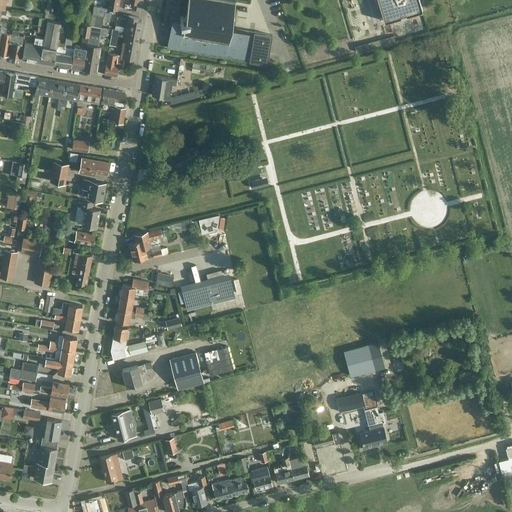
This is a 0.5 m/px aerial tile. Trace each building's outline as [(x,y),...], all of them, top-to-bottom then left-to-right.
[(8,0),(0,0),(0,8),(4,9),(5,0),(8,0)] [(108,0),(107,8),(118,10),(119,0),(108,0)] [(167,45),(167,47),(197,52),(196,54),(197,54),(198,52),(202,53),(202,55),(203,55),(203,53),(208,54),(208,56),(209,54),(225,57),(244,60),(267,64),(272,35),(265,34),(264,33),(254,32),(253,35),(248,34),(249,31),(231,28),(232,20),(231,20),(232,19),(233,19),(233,18),(234,18),(234,17),(235,17),(235,16),(233,14),(235,5),(235,1),(235,0),(188,0),(185,17),(180,16),(180,19),(172,18),(171,23),(167,45)] [(377,0),(384,21),(400,16),(400,15),(405,13),(405,14),(422,9),(419,0),(377,0)] [(92,14),(91,22),(102,24),(104,7),(93,5),(92,14)] [(136,52),(142,20),(138,19),(138,17),(128,15),(120,57),(131,59),(133,51),(136,52)] [(61,23),(47,20),(44,38),(43,38),(35,36),(35,37),(34,43),(24,41),(21,58),(39,62),(53,64),(56,45),(61,23)] [(88,35),(90,25),(90,24),(81,23),(79,34),(83,35),(81,47),(74,46),(74,48),(70,67),(82,69),(87,43),(88,35)] [(101,26),(90,25),(88,35),(87,43),(82,69),(95,71),(100,45),(98,45),(99,39),(101,26)] [(12,34),(11,34),(9,42),(11,42),(10,51),(9,56),(20,58),(23,36),(18,35),(19,30),(12,29),(12,34)] [(9,42),(11,34),(6,33),(0,31),(0,45),(1,46),(0,50),(0,54),(6,56),(9,43),(9,42)] [(393,36),(354,46),(356,52),(395,42),(393,36)] [(70,67),(74,48),(64,46),(63,53),(55,52),(56,45),(53,64),(70,67)] [(123,65),(123,60),(124,58),(116,57),(117,54),(107,52),(106,61),(104,73),(116,75),(118,64),(123,65)] [(15,86),(16,82),(18,83),(34,86),(36,76),(15,72),(0,69),(0,86),(2,87),(1,94),(13,96),(15,87),(15,86)] [(176,85),(177,78),(155,75),(152,95),(169,97),(170,90),(173,91),(174,85),(176,85)] [(49,95),(52,79),(37,76),(35,93),(33,100),(38,101),(39,93),(49,95)] [(52,79),(49,95),(59,97),(57,104),(61,105),(65,81),(52,79)] [(65,81),(61,105),(65,106),(67,98),(77,100),(77,99),(80,84),(65,81)] [(80,84),(77,99),(99,103),(101,87),(81,84),(80,84)] [(123,101),(125,93),(125,91),(103,88),(101,102),(113,104),(113,105),(115,105),(124,107),(125,101),(123,101)] [(202,89),(194,91),(196,97),(203,95),(202,89)] [(125,107),(124,107),(115,105),(113,121),(122,123),(125,107)] [(87,151),(89,141),(73,139),(72,149),(87,151)] [(79,171),(94,174),(95,171),(107,173),(109,162),(97,159),(81,157),(79,171)] [(25,176),(27,162),(19,161),(17,175),(25,176)] [(66,173),(68,164),(54,161),(52,171),(66,173)] [(64,183),(66,173),(52,171),(50,181),(64,183)] [(105,182),(84,178),(82,188),(88,189),(86,197),(102,200),(104,188),(105,182)] [(253,188),(264,185),(262,178),(251,181),(253,188)] [(19,209),(21,195),(14,194),(12,208),(19,209)] [(76,219),(77,221),(78,222),(80,223),(82,223),(82,224),(96,227),(99,209),(91,207),(92,201),(82,199),(81,207),(78,207),(76,217),(76,219)] [(205,218),(199,220),(202,232),(208,231),(207,229),(208,228),(216,226),(219,215),(205,218)] [(95,233),(71,229),(69,240),(74,241),(93,244),(95,233)] [(148,233),(147,231),(133,234),(135,241),(129,243),(133,260),(147,257),(147,256),(153,255),(153,256),(162,254),(161,248),(152,250),(149,239),(162,235),(161,230),(148,233)] [(27,253),(29,239),(23,238),(20,252),(27,253)] [(33,254),(35,240),(29,239),(27,253),(33,254)] [(39,256),(42,241),(35,240),(33,254),(39,256)] [(16,258),(17,251),(5,249),(3,256),(16,258)] [(72,272),(78,274),(76,282),(86,284),(92,255),(76,252),(72,272)] [(15,264),(16,258),(3,256),(2,262),(15,264)] [(52,266),(53,260),(38,257),(37,264),(52,266)] [(13,273),(15,264),(2,262),(1,271),(13,273)] [(51,272),(52,266),(37,264),(36,270),(51,272)] [(50,278),(51,272),(36,270),(35,276),(50,278)] [(0,277),(12,279),(13,273),(1,271),(0,275),(0,277)] [(174,276),(158,272),(156,282),(171,286),(174,276)] [(49,285),(50,278),(35,276),(34,282),(49,285)] [(122,283),(120,294),(133,296),(133,292),(143,294),(144,288),(148,288),(149,281),(133,278),(132,285),(122,283)] [(211,303),(187,309),(190,318),(237,306),(234,297),(229,278),(206,285),(211,303)] [(206,285),(183,290),(187,309),(211,303),(206,285)] [(130,309),(133,296),(120,294),(118,307),(130,309)] [(50,311),(53,297),(53,296),(47,295),(44,310),(50,311)] [(54,308),(53,312),(55,312),(55,313),(80,317),(82,305),(69,303),(63,301),(61,309),(54,308)] [(118,307),(116,320),(128,322),(129,316),(134,317),(135,316),(134,316),(135,311),(130,310),(130,309),(118,307)] [(53,312),(52,317),(62,319),(66,320),(65,327),(78,329),(80,317),(55,313),(55,312),(53,312)] [(165,320),(167,328),(181,324),(179,316),(165,320)] [(52,329),(53,322),(41,320),(39,327),(52,329)] [(126,345),(127,339),(127,338),(126,338),(128,326),(115,324),(111,348),(113,358),(127,355),(125,349),(127,348),(126,345)] [(50,340),(49,345),(74,349),(76,337),(63,335),(59,334),(58,340),(57,342),(50,340)] [(130,354),(147,349),(145,340),(128,345),(130,354)] [(378,341),(343,350),(350,375),(375,369),(384,366),(378,341)] [(72,361),(74,349),(49,345),(42,344),(41,349),(55,351),(54,358),(72,361)] [(233,371),(227,348),(204,353),(210,377),(233,371)] [(178,388),(203,381),(195,351),(170,358),(178,388)] [(70,374),(72,361),(54,358),(47,357),(46,362),(54,363),(54,365),(58,366),(57,371),(70,374)] [(38,364),(22,361),(21,369),(37,372),(38,364)] [(142,364),(122,369),(128,391),(148,386),(142,364)] [(35,380),(37,372),(21,369),(20,377),(35,380)] [(330,384),(328,376),(319,378),(320,385),(330,384)] [(384,377),(378,379),(381,388),(387,386),(384,377)] [(40,385),(39,391),(66,396),(68,383),(52,380),(51,387),(40,385)] [(33,391),(35,384),(23,382),(21,389),(33,391)] [(360,393),(336,398),(339,411),(363,406),(360,393)] [(373,394),(362,397),(365,408),(376,405),(373,394)] [(49,401),(31,398),(30,405),(63,411),(65,400),(50,397),(49,401)] [(151,413),(163,410),(160,398),(148,401),(151,413)] [(369,430),(360,432),(361,439),(360,440),(362,449),(363,449),(362,447),(371,445),(371,444),(387,440),(382,422),(385,422),(382,411),(378,412),(377,406),(364,409),(369,430)] [(4,407),(3,417),(12,418),(12,415),(23,417),(24,410),(4,407)] [(24,409),(24,410),(23,417),(38,420),(40,412),(24,409)] [(111,414),(118,439),(136,434),(130,409),(111,414)] [(353,419),(363,418),(362,410),(352,411),(353,419)] [(42,436),(40,445),(57,448),(56,448),(58,439),(61,420),(47,418),(44,435),(43,435),(42,436)] [(312,438),(315,446),(334,439),(331,432),(312,438)] [(164,440),(167,454),(175,452),(172,438),(164,440)] [(51,481),(57,448),(40,445),(37,462),(36,461),(33,478),(51,481)] [(124,460),(133,458),(130,449),(122,451),(124,460)] [(267,459),(265,451),(259,452),(262,461),(267,459)] [(100,457),(106,481),(122,477),(116,452),(100,457)] [(255,452),(247,455),(250,461),(257,459),(255,452)] [(289,459),(290,466),(293,478),(309,474),(304,455),(289,459)] [(248,472),(244,456),(238,458),(243,473),(248,472)] [(0,477),(9,479),(12,462),(0,459),(0,477)] [(226,473),(223,462),(217,464),(220,474),(226,473)] [(272,484),(267,466),(251,470),(256,488),(272,484)] [(293,478),(290,466),(279,469),(279,470),(275,472),(278,482),(293,478)] [(29,480),(30,472),(22,471),(21,479),(29,480)] [(167,478),(169,484),(179,482),(177,475),(167,478)] [(198,481),(187,483),(189,489),(191,489),(195,504),(207,501),(202,484),(206,483),(204,475),(197,477),(198,481)] [(245,475),(228,479),(233,494),(249,490),(245,475)] [(233,494),(228,479),(212,484),(216,499),(233,494)] [(156,496),(162,494),(159,480),(153,482),(156,496)] [(137,504),(127,507),(128,511),(138,511),(155,511),(155,508),(157,507),(155,498),(143,501),(140,492),(138,492),(136,486),(133,487),(134,493),(137,504)] [(124,491),(128,506),(136,504),(133,489),(124,491)] [(187,500),(186,497),(185,497),(183,490),(177,491),(178,492),(175,492),(163,495),(167,511),(180,509),(180,508),(179,508),(179,506),(185,506),(185,507),(186,505),(187,502),(187,500)] [(105,495),(85,500),(87,511),(106,511),(109,511),(105,495)]
